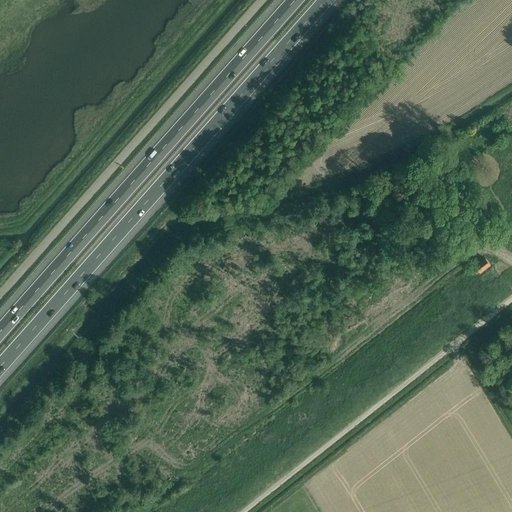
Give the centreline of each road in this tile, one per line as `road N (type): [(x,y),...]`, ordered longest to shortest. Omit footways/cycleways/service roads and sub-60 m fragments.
road 1 (motorway): [(0,365),(324,0)]
road 2 (motorway): [(293,0),(0,331)]
road 3 (unclassified): [(263,0),(0,295)]
